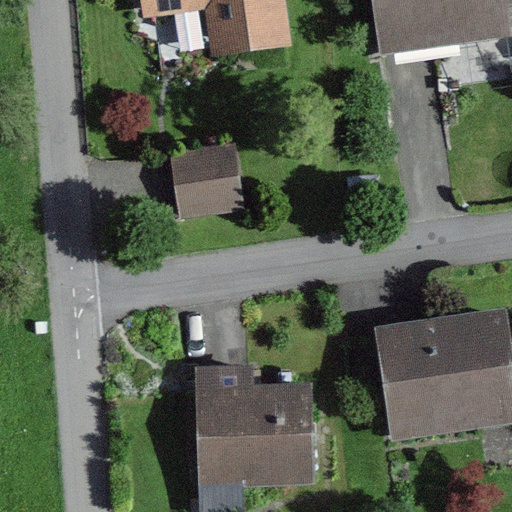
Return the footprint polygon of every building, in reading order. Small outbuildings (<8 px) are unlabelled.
[(224,0),(231,44),(279,37),(274,0),(152,0),(153,7),(201,0),(224,0)] [(458,25),(460,36),(506,30),(501,0),(375,0),(380,37),(458,25)] [(174,156),(182,216),(241,208),(233,148),(174,156)] [(470,412),(472,423),(511,417),(511,380),(503,318),(424,329),(425,340),(380,346),(393,434),(425,430),(423,419),(470,412)] [(229,511),(241,511),(240,482),(310,479),(307,389),(251,391),(250,371),(206,373),(207,392),(199,392),(203,511),(229,511)]
